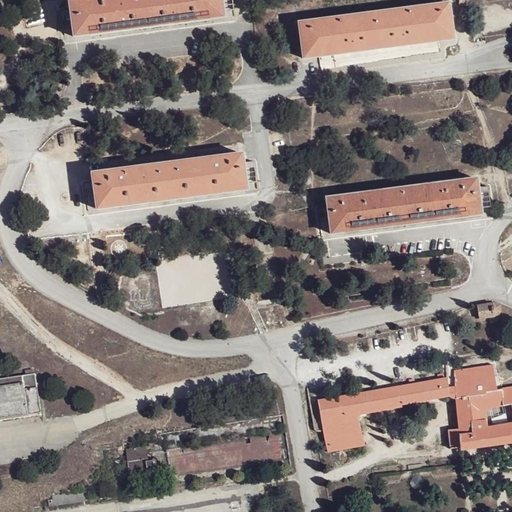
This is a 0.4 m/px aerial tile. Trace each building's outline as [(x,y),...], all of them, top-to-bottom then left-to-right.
[(233,21),(229,0),(132,0),(121,2),(120,0),(76,0),(80,42),(233,21)] [(330,20),(293,25),(300,68),(454,44),(447,2),(416,7),(417,18),(330,28),(330,20)] [(134,166),(98,170),(102,214),(252,198),(250,152),(219,156),(221,164),(135,174),(134,166)] [(365,187),(331,192),(335,234),(485,215),(480,171),(452,175),(452,185),(367,196),(365,187)] [(494,304),(476,306),(478,323),(496,321),(494,304)] [(511,386),(492,390),(489,361),(312,391),(318,428),(324,427),(324,439),(320,440),(321,456),(368,451),(363,407),(452,391),(458,455),(511,446),(511,386)] [(33,372),(0,376),(0,418),(38,412),(33,372)] [(278,419),(172,434),(175,462),(281,446),(278,419)] [(158,449),(157,437),(133,441),(136,469),(167,465),(166,450),(158,449)] [(96,469),(55,475),(59,492),(99,487),(96,469)]
